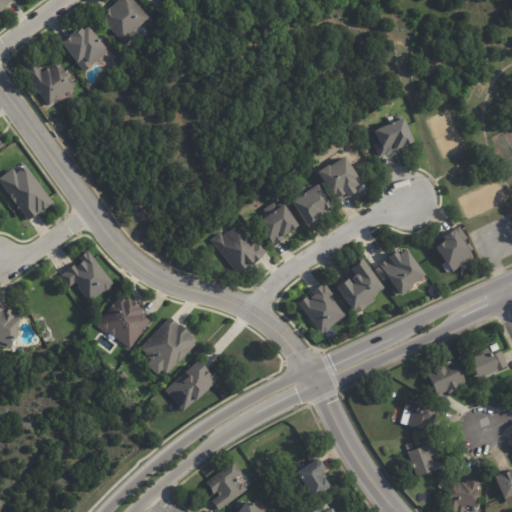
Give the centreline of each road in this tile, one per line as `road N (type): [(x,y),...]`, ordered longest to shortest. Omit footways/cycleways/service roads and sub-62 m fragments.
road 1 (residential): [(0,79),(88,219),(155,278),(251,308),(287,335),(391,511)]
road 2 (tertiary): [(305,372),(203,427),(100,511)]
road 3 (tertiary): [(511,280),(305,372)]
road 4 (tertiary): [(129,511),(198,455),(318,391)]
road 5 (tertiary): [(318,391),(511,304)]
road 6 (residential): [(251,308),(303,259),(417,195)]
